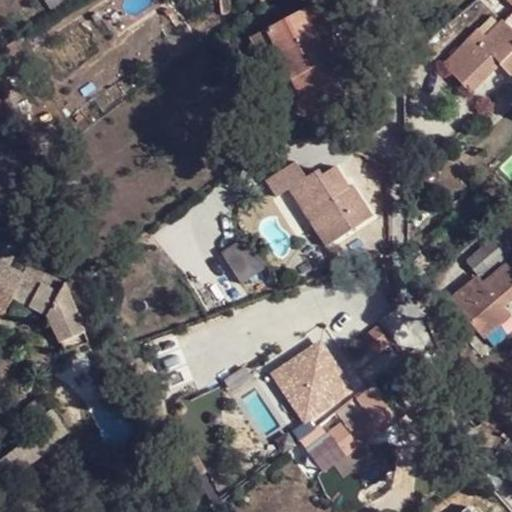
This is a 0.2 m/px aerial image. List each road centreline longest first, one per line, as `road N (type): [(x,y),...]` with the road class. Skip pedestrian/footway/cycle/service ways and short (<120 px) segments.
road 1 (residential): [(511,490),(472,445),(405,278),(395,81),(368,0)]
road 2 (unknown): [(199,371),(405,278)]
